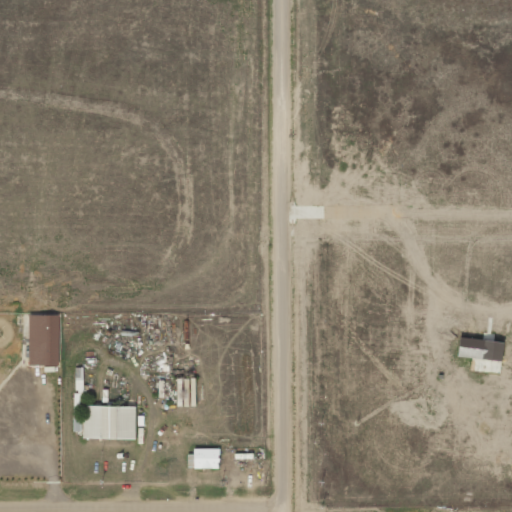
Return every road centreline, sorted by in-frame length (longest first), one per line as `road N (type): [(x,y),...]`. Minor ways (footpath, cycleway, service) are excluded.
road 1 (residential): [(286,511),(285,0)]
road 2 (residential): [(286,505),(0,505)]
